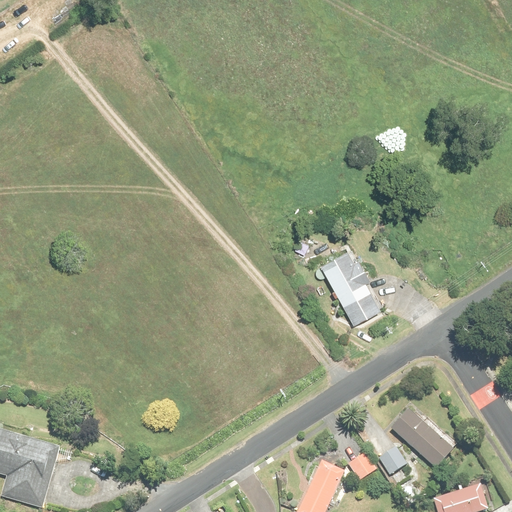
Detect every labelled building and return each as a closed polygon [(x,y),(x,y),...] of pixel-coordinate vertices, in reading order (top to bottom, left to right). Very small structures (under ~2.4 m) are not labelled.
[(357,263),(354,264),(347,252),(320,267),(351,324),(378,309),(365,284),(368,282),(357,263)] [(409,410),(391,429),(435,470),(453,451),(409,410)] [(62,448),(0,430),(0,475),(6,477),(1,497),(44,509),(62,448)] [(396,447),(379,458),(390,476),(408,465),(396,447)] [(365,454),(348,465),(359,483),(376,472),(365,454)] [(326,511),(345,472),(320,461),(297,511),(326,511)] [(483,485),(433,500),(437,511),(482,511),(490,510),(483,485)]
